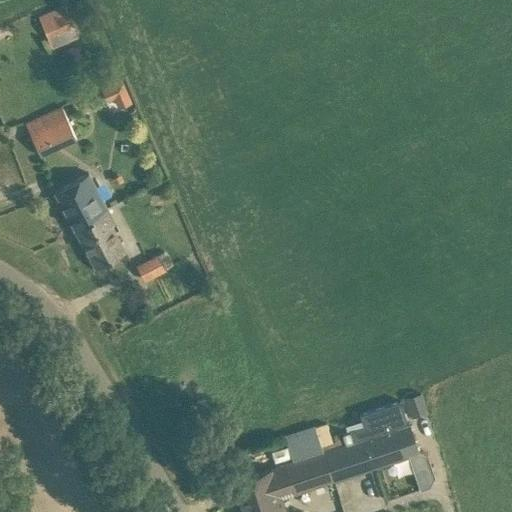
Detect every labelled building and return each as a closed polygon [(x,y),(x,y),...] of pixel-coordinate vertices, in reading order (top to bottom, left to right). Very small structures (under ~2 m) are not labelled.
[(65,7),(41,18),(50,39),(75,27),(65,7)] [(6,27),(0,29),(0,38),(10,34),(6,27)] [(130,101),(121,77),(101,84),(110,108),(130,101)] [(62,106),(25,122),(40,154),(76,137),(62,106)] [(54,190),(75,228),(93,218),(92,215),(106,207),(88,172),(54,190)] [(75,228),(75,229),(95,266),(125,250),(111,224),(115,223),(106,207),(92,215),(93,218),(75,228)] [(139,264),(147,280),(169,269),(161,254),(139,264)] [(406,414),(422,411),(419,391),(403,394),(406,414)] [(408,423),(324,451),(334,481),(408,455),(415,475),(432,469),(427,455),(418,450),(408,423)] [(292,461),(234,481),(245,511),(286,511),(282,499),(334,481),(324,451),(322,451),(315,430),(285,440),(292,461)]
